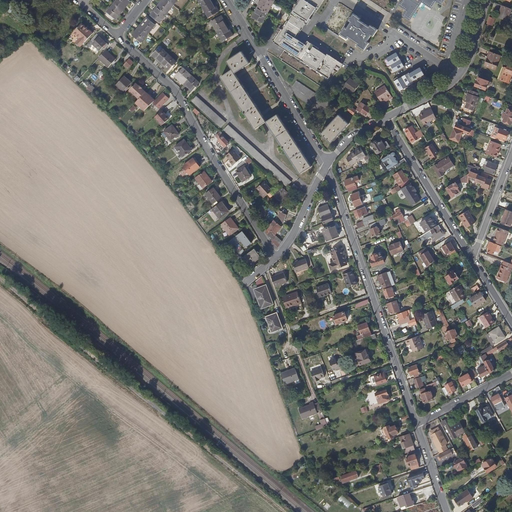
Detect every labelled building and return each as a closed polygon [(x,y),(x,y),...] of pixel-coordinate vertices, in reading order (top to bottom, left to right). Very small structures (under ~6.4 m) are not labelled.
[(117,0),(108,11),(117,19),(120,15),(119,14),(123,9),(127,5),(128,6),(132,2),(128,0),(117,0)] [(155,11),(152,14),(161,22),(178,0),(163,0),(163,1),(164,3),(160,7),(156,12),(155,11)] [(217,7),(216,8),(212,3),(210,0),(199,0),(210,17),(220,11),(217,7)] [(255,13),(253,17),(263,23),(275,0),(264,0),(260,8),(257,14),(255,13)] [(304,43),(328,7),(317,0),(300,0),(272,44),(287,53),(294,58),(309,68),(318,53),(304,43)] [(403,0),(399,6),(406,11),(403,17),(410,22),(420,7),(423,4),(424,5),(432,10),(437,3),(442,6),(446,0),(403,0)] [(340,4),(335,11),(325,26),(347,41),(350,37),(359,44),(358,46),(365,51),(370,44),(368,42),(372,36),(374,37),(379,30),(375,27),(373,29),(370,27),(361,21),(358,19),(359,17),(340,4)] [(497,18),(507,22),(511,9),(504,7),(502,6),(497,18)] [(309,68),(294,58),(293,60),(310,71),(321,54),(324,56),(310,76),(291,63),(289,66),(311,80),(335,43),(350,53),(352,51),(335,39),(325,54),(308,42),(319,25),(363,54),(365,51),(358,46),(359,44),(350,37),(347,41),(325,26),(335,11),(333,10),(323,25),(320,22),(330,8),(328,7),(304,43),(318,53),(309,68)] [(223,21),(225,20),(223,16),(213,22),(224,41),(234,35),(231,31),(230,32),(227,27),(223,21)] [(493,25),(495,18),(489,16),(487,23),(493,25)] [(133,34),(142,42),(156,25),(147,18),(144,22),(146,23),(142,28),(138,32),(136,31),(133,34)] [(76,43),(80,47),(84,43),(93,34),(82,24),(73,33),(80,39),(76,43)] [(92,44),(90,46),(97,52),(99,49),(102,51),(107,45),(103,41),(104,39),(100,35),(98,37),(96,35),(90,42),(92,44)] [(90,42),(84,49),(86,50),(90,46),(92,44),(90,42)] [(335,43),(311,80),(326,90),(350,53),(335,43)] [(167,66),(166,67),(169,70),(177,61),(161,46),(152,55),(156,59),(158,57),(162,62),(167,66)] [(228,62),(233,70),(222,77),(256,129),(267,121),(236,73),(250,64),(242,52),(228,62)] [(387,57),(394,72),(405,66),(397,52),(387,57)] [(488,58),(484,66),(494,70),(500,57),(489,52),(487,57),(488,58)] [(103,53),(96,60),(107,70),(114,62),(103,53)] [(128,53),(126,55),(130,58),(124,64),(128,68),(134,62),(133,61),(135,60),(128,53)] [(294,58),(287,53),(282,61),(289,66),(291,63),(293,60),(294,58)] [(503,81),(508,83),(511,73),(511,66),(508,65),(505,72),(507,73),(503,81)] [(422,67),(393,79),(398,89),(426,78),(422,67)] [(176,76),(179,80),(181,78),(185,83),(190,87),(189,88),(192,91),(200,82),(184,68),(176,76)] [(126,75),(118,83),(126,90),(133,82),(126,75)] [(147,80),(143,76),(134,86),(137,89),(139,87),(140,88),(147,80)] [(479,76),(475,84),(486,88),(489,80),(479,76)] [(343,86),(353,93),(359,85),(349,78),(343,86)] [(88,88),(91,91),(93,89),(84,80),(80,85),(86,90),(88,88)] [(297,80),(293,86),(328,109),(332,103),(297,80)] [(375,91),(381,102),(384,100),(385,101),(393,97),(385,85),(375,91)] [(471,88),(469,92),(470,92),(469,95),(467,94),(465,100),(467,101),(465,106),(473,109),(475,104),(476,104),(479,96),(477,95),(479,91),(471,88)] [(157,99),(161,103),(169,95),(165,91),(157,99)] [(151,97),(145,92),(137,101),(146,109),(153,103),(154,102),(155,101),(151,97)] [(194,101),(222,127),(227,122),(199,96),(194,101)] [(362,101),(357,108),(366,115),(371,108),(370,107),(371,105),(363,99),(362,101)] [(154,102),(153,103),(154,103),(152,105),(152,106),(151,106),(152,108),(144,116),(147,119),(153,113),(154,114),(156,112),(155,111),(159,107),(158,106),(154,102)] [(424,124),(436,118),(431,109),(419,115),(424,124)] [(511,110),(508,109),(506,112),(504,111),(502,116),(504,117),(503,121),(511,125),(511,122),(511,110)] [(163,110),(155,117),(162,125),(170,117),(163,110)] [(278,114),(267,121),(301,174),(312,166),(278,114)] [(339,114),(321,133),(331,142),(349,123),(339,114)] [(463,118),(460,125),(468,129),(471,121),(463,118)] [(230,124),(225,130),(287,186),(291,181),(230,124)] [(450,139),(458,142),(462,132),(469,135),(469,134),(470,134),(472,130),(468,129),(460,125),(457,124),(456,124),(450,139)] [(412,125),(405,130),(412,143),(420,138),(412,125)] [(508,133),(509,129),(501,126),(499,132),(496,132),(496,133),(498,134),(497,136),(505,139),(507,136),(509,133),(508,133)] [(161,133),(168,142),(176,135),(170,127),(161,133)] [(226,148),(232,141),(221,131),(215,137),(219,141),(226,148)] [(373,144),(375,147),(375,148),(378,153),(383,151),(383,150),(386,148),(382,141),(378,143),(377,142),(376,140),(373,142),(373,144)] [(490,140),(485,153),(496,157),(497,154),(498,151),(501,144),(490,140)] [(173,148),(177,154),(186,147),(184,144),(182,141),(173,148)] [(425,148),(429,154),(432,158),(439,153),(432,143),(425,148)] [(366,157),(369,154),(364,145),(360,148),(366,157)] [(186,147),(177,154),(180,158),(189,151),(186,147)] [(366,157),(360,148),(350,155),(351,156),(347,159),(351,166),(364,158),(368,164),(368,163),(373,160),(369,154),(366,157)] [(241,159),(233,150),(226,155),(231,160),(230,161),(233,165),(241,159)] [(392,160),(390,157),(386,159),(387,160),(385,161),(388,166),(389,165),(390,166),(395,163),(393,160),(392,160)] [(183,165),(190,174),(200,166),(194,158),(183,165)] [(448,158),(438,164),(443,172),(453,166),(448,158)] [(484,171),(493,175),(497,166),(488,162),(484,171)] [(443,172),(438,164),(437,165),(435,166),(433,167),(440,177),(444,175),(443,172)] [(241,169),(248,178),(252,176),(246,166),(241,169)] [(468,176),(469,179),(482,185),(481,187),(485,188),(488,180),(478,176),(479,171),(478,171),(474,169),(470,168),(467,167),(467,169),(468,172),(470,172),(468,176)] [(241,169),(238,170),(237,171),(243,181),(248,178),(241,169)] [(205,171),(197,178),(201,183),(198,185),(201,189),(212,180),(205,171)] [(394,175),(400,185),(409,179),(406,176),(405,176),(402,171),(394,175)] [(348,188),(349,192),(358,188),(355,180),(359,179),(358,176),(345,181),(346,183),(347,187),(348,188)] [(485,188),(481,187),(481,188),(488,190),(491,181),(488,180),(485,188)] [(261,195),(264,199),(272,191),(264,182),(257,189),(257,190),(258,190),(259,191),(260,193),(260,192),(262,195),(261,195)] [(455,182),(446,188),(452,197),(460,192),(458,188),(458,187),(455,182)] [(410,183),(401,189),(409,202),(410,201),(412,206),(420,201),(418,196),(416,192),(417,191),(414,187),(413,188),(410,183)] [(280,201),(288,193),(281,186),(273,195),(280,201)] [(206,193),(214,202),(221,197),(214,187),(206,193)] [(359,193),(351,196),(355,207),(363,204),(362,203),(365,202),(363,196),(360,197),(359,193)] [(223,200),(214,207),(222,217),(229,211),(225,205),(226,204),(223,200)] [(365,207),(354,211),(357,217),(367,213),(365,207)] [(396,214),(393,216),(397,226),(404,222),(407,227),(415,222),(412,216),(409,217),(408,218),(408,219),(406,220),(404,217),(400,209),(395,212),(396,214)] [(320,214),(324,223),(334,220),(330,210),(320,214)] [(464,221),(463,222),(466,228),(476,222),(468,210),(460,215),(464,221)] [(502,219),(500,223),(510,227),(511,222),(511,212),(506,210),(503,216),(504,216),(503,219),(502,219)] [(280,213),(278,216),(280,218),(284,223),(287,216),(280,213)] [(207,224),(202,216),(197,220),(202,228),(207,224)] [(223,223),(232,234),(240,227),(231,216),(223,223)] [(365,220),(367,224),(377,220),(375,216),(365,220)] [(431,230),(437,226),(435,222),(434,223),(430,217),(420,222),(427,232),(431,230)] [(277,249),(282,241),(274,234),(281,227),(274,220),(265,230),(277,249)] [(376,222),(369,224),(371,231),(371,232),(373,236),(381,233),(379,228),(376,222)] [(335,225),(324,229),(327,240),(339,236),(335,225)] [(443,232),(439,225),(437,226),(431,230),(433,235),(435,237),(437,236),(442,233),(443,232)] [(324,229),(323,226),(320,227),(317,228),(313,230),(313,231),(309,233),(313,243),(317,241),(314,233),(324,229)] [(495,235),(493,242),(503,246),(508,232),(498,228),(496,233),(497,233),(496,235),(495,235)] [(243,229),(231,239),(234,243),(242,237),(248,244),(252,241),(243,229)] [(303,252),(307,251),(305,246),(303,247),(296,241),(295,243),(303,252)] [(389,246),(392,255),(404,250),(401,242),(397,243),(397,242),(392,244),(392,245),(389,246)] [(443,247),(447,254),(455,250),(450,242),(443,247)] [(489,247),(487,252),(493,254),(494,251),(498,252),(500,246),(489,242),(488,246),(489,247)] [(244,256),(250,264),(261,255),(255,248),(244,256)] [(344,248),(332,252),(337,268),(347,264),(346,260),(344,254),(346,253),(344,248)] [(426,248),(419,252),(428,267),(435,262),(428,251),(426,248)] [(457,252),(450,256),(453,261),(460,257),(457,252)] [(372,260),(374,266),(385,262),(381,253),(378,255),(377,254),(371,256),(372,260)] [(313,266),(309,257),(293,263),(296,272),(313,266)] [(506,282),(511,266),(511,264),(504,261),(502,265),(501,265),(496,278),(506,282)] [(276,275),(272,276),(274,282),(275,286),(288,281),(283,269),(275,272),(276,275)] [(353,270),(339,275),(344,288),(358,283),(353,270)] [(449,283),(451,284),(456,281),(456,280),(460,278),(457,273),(456,274),(454,271),(453,270),(451,272),(450,270),(446,272),(448,275),(446,277),(448,280),(448,281),(449,283)] [(380,280),(383,289),(384,289),(391,286),(395,284),(391,271),(378,276),(380,280)] [(316,288),(319,295),(323,294),(324,296),(332,293),(328,283),(316,288)] [(459,285),(450,290),(456,301),(465,295),(459,285)] [(273,304),(267,286),(255,290),(262,308),(273,304)] [(391,286),(384,289),(387,298),(395,295),(391,286)] [(287,307),(295,304),(301,302),(298,291),(283,297),(287,307)] [(482,296),(481,293),(480,292),(477,294),(476,292),(469,296),(475,307),(485,300),(482,296)] [(368,299),(355,304),(356,307),(366,304),(369,303),(368,299)] [(451,306),(453,309),(463,303),(461,300),(457,303),(452,305),(451,306)] [(396,301),(387,304),(391,314),(400,311),(398,306),(400,306),(399,304),(398,304),(396,301)] [(417,324),(415,319),(410,321),(407,314),(410,313),(409,310),(398,314),(400,320),(398,320),(400,325),(408,322),(410,326),(417,324)] [(345,311),(334,315),(337,324),(348,320),(345,311)] [(422,315),(427,329),(437,325),(432,311),(422,315)] [(489,311),(481,315),(486,324),(494,320),(489,311)] [(445,326),(442,327),(444,333),(445,332),(448,340),(458,336),(455,328),(451,330),(442,312),(439,313),(445,326)] [(277,313),(273,314),(266,317),(270,328),(272,327),(273,331),(282,328),(277,313)] [(436,315),(442,327),(445,326),(439,313),(436,315)] [(362,334),(364,338),(372,335),(368,322),(359,326),(362,334)] [(487,334),(493,344),(505,337),(499,327),(487,334)] [(376,338),(375,334),(372,335),(364,338),(363,338),(365,342),(376,338)] [(419,335),(407,340),(408,345),(411,344),(412,343),(413,345),(411,346),(414,351),(424,348),(419,335)] [(493,349),(487,353),(488,355),(501,348),(500,345),(493,349)] [(357,352),(361,364),(371,361),(369,355),(368,355),(366,349),(357,352)] [(330,360),(333,370),(336,369),(337,370),(344,367),(341,358),(336,360),(336,358),(330,360)] [(482,377),(490,372),(484,362),(482,359),(480,360),(483,366),(478,369),(482,377)] [(490,361),(489,359),(484,362),(490,372),(495,370),(490,361)] [(414,374),(415,377),(418,376),(418,374),(420,373),(417,365),(409,368),(412,375),(414,374)] [(281,373),(285,384),(300,379),(295,367),(281,373)] [(322,368),(311,371),(315,382),(320,381),(319,379),(325,377),(322,368)] [(469,371),(474,379),(478,376),(474,369),(469,371)] [(374,375),(377,384),(386,380),(384,372),(374,375)] [(459,378),(463,386),(473,381),(469,373),(459,378)] [(372,386),(377,384),(374,375),(369,377),(372,386)] [(421,377),(414,379),(418,388),(424,385),(421,377)] [(443,389),(446,395),(456,389),(452,382),(445,385),(446,387),(443,389)] [(420,390),(421,394),(424,401),(433,398),(431,390),(427,392),(425,388),(421,390),(420,390)] [(379,397),(381,402),(388,400),(387,394),(388,394),(386,389),(376,393),(378,397),(379,397)] [(490,397),(496,410),(504,406),(498,393),(490,397)] [(299,409),(302,418),(317,412),(314,403),(299,409)] [(483,409),(478,412),(483,421),(494,416),(490,407),(484,410),(483,409)] [(328,426),(325,418),(320,419),(322,423),(317,425),(318,429),(328,426)] [(454,432),(448,419),(444,421),(445,422),(443,423),(445,426),(446,425),(451,434),(454,432)] [(390,440),(394,439),(393,437),(394,437),(393,435),(398,433),(395,425),(390,427),(389,425),(384,427),(387,435),(380,438),(382,443),(384,442),(390,440)] [(441,430),(440,430),(432,434),(434,439),(439,448),(438,448),(440,453),(448,449),(446,444),(448,443),(441,430)] [(402,449),(403,454),(415,450),(409,434),(403,436),(405,441),(401,442),(403,448),(402,449)] [(472,446),(466,434),(462,436),(468,448),(472,446)] [(472,436),(468,438),(474,449),(478,447),(472,436)] [(442,460),(456,452),(454,447),(439,455),(440,456),(438,457),(440,460),(441,459),(442,460)] [(411,466),(412,469),(420,467),(419,463),(416,454),(407,457),(410,467),(411,466)] [(459,457),(453,460),(456,467),(458,466),(460,469),(467,465),(463,458),(462,458),(461,456),(459,457)] [(491,458),(483,463),(486,468),(486,469),(487,471),(488,471),(497,466),(491,458)] [(357,470),(345,474),(347,480),(359,476),(357,470)] [(421,479),(425,478),(423,471),(408,477),(412,488),(423,484),(421,479)] [(379,487),(379,488),(382,495),(391,492),(391,491),(388,484),(379,487)] [(467,493),(465,490),(462,493),(463,494),(456,499),(460,505),(467,500),(464,495),(467,493)] [(413,502),(411,498),(409,498),(408,494),(397,498),(402,511),(416,506),(414,502),(413,502)] [(482,497),(472,505),(474,508),(485,500),(482,497)]
